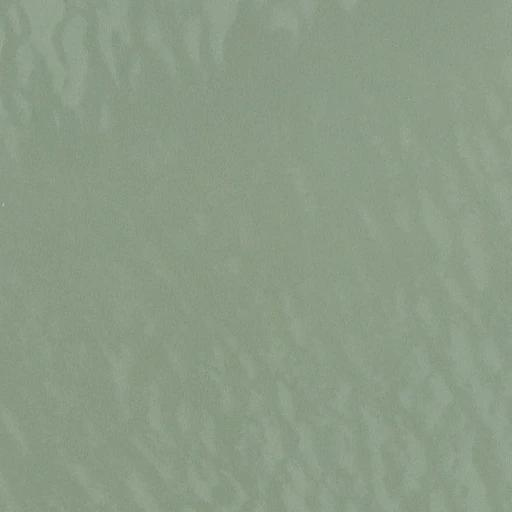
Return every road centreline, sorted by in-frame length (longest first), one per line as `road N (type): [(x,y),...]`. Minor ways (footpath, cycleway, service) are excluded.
road 1 (trunk): [(376,511),(390,0)]
road 2 (trunk): [(322,0),(309,511)]
